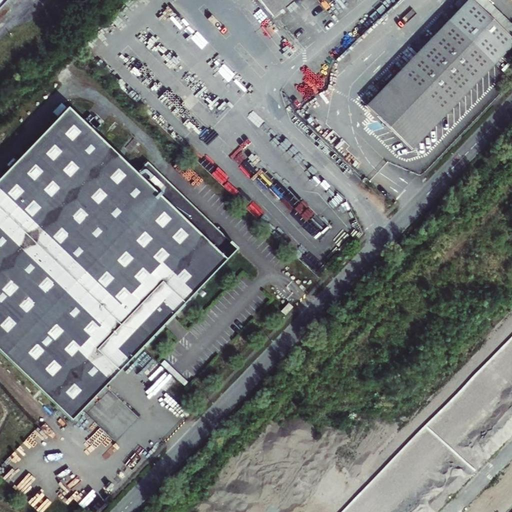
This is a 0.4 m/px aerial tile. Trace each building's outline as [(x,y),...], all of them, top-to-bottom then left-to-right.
[(255,0),(270,17),(281,8),(289,0),(255,0)] [(379,113),(413,147),(511,46),(511,35),(476,0),(469,0),(379,92),(379,113)] [(511,21),(490,0),(476,0),(511,35),(511,21)] [(444,15),(433,26),(438,30),(448,20),(444,15)] [(379,92),(368,103),(379,113),(379,92)] [(136,173),(68,107),(0,177),(0,352),(71,420),(143,346),(237,248),(163,178),(147,162),(136,173)] [(434,205),(425,214),(429,218),(437,209),(434,205)]
